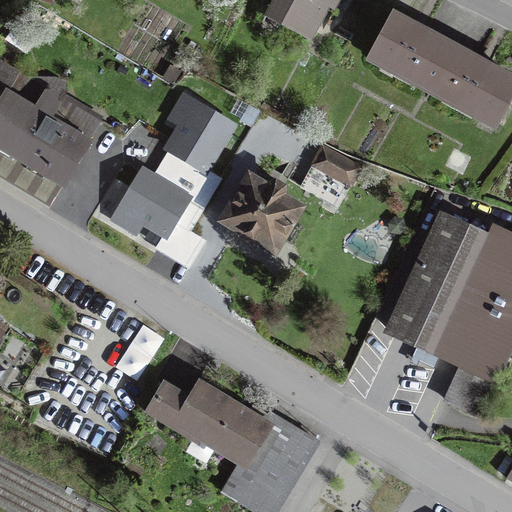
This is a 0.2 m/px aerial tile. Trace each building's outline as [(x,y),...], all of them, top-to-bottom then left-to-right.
[(296,25),(294,29),(312,39),(330,6),(329,6),(331,0),(273,0),(268,9),(296,25)] [(434,90),(456,50),(393,16),(370,58),(381,65),(382,62),(434,90)] [(511,79),(456,50),(434,90),(475,112),(474,114),(496,126),(511,96),(511,79)] [(0,147),(63,185),(99,122),(0,63),(0,147)] [(170,149),(196,164),(205,169),(230,126),(196,106),(170,149)] [(323,148),(314,165),(350,185),(359,168),(323,148)] [(189,232),(221,179),(205,169),(196,164),(178,194),(144,174),(123,208),(166,234),(186,199),(194,204),(180,227),(189,232)] [(292,222),(299,209),(282,198),(284,195),(283,187),(267,179),(263,186),(250,178),(225,220),(274,251),(282,238),(291,243),(301,227),(292,222)] [(472,286),(511,304),(511,238),(497,231),(493,241),(443,218),(390,331),(418,344),(412,358),(434,368),(472,286)] [(205,261),(227,274),(238,256),(213,240),(204,255),(205,261)] [(117,364),(139,378),(166,335),(144,321),(117,364)] [(462,371),(448,402),(478,416),(492,386),(462,371)] [(201,436),(242,460),(263,424),(200,386),(191,401),(164,385),(147,413),(173,429),(175,427),(190,440),(201,436)] [(270,413),(263,424),(242,460),(223,492),(256,511),(275,511),(318,442),(270,413)]
